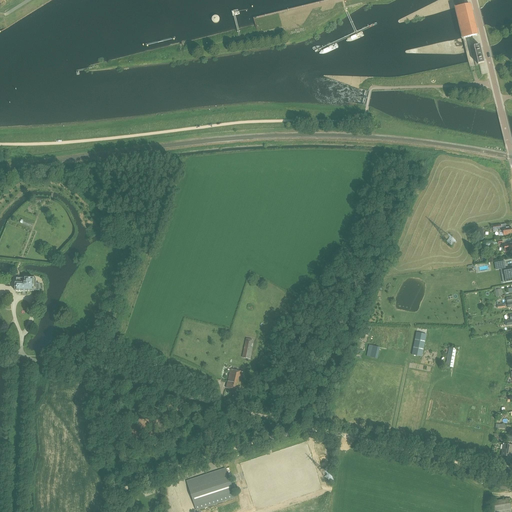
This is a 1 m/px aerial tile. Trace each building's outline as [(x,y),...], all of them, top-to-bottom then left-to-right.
[(455,7),(463,38),(477,35),(469,3),(455,7)] [(473,46),(478,64),(484,63),(480,45),(473,46)] [(498,234),(500,236),(503,235),(508,235),(507,234),(511,233),(511,227),(501,228),(501,225),(492,226),(493,230),(499,229),(500,231),(499,231),(498,233),(498,234)] [(506,268),(504,260),(495,262),(496,270),(501,269),(505,268),(506,268)] [(511,268),(505,270),(505,268),(501,269),(503,282),(506,281),(506,282),(511,280),(511,268)] [(36,278),(17,277),(16,282),(15,291),(33,291),(39,291),(39,284),(36,283),(36,278)] [(412,355),(423,357),(426,335),(416,333),(412,355)] [(243,357),(249,359),(252,346),(251,346),(252,340),(247,339),(243,357)] [(366,356),(377,359),(379,347),(369,345),(366,356)] [(451,367),(453,367),(456,349),(449,347),(445,366),(451,367)] [(226,388),(239,391),(243,372),(231,369),(226,388)] [(502,462),(509,463),(510,456),(511,456),(511,448),(511,449),(511,445),(503,444),(503,443),(502,443),(502,444),(503,444),(501,455),(503,456),(502,462)] [(186,481),(194,505),(196,510),(235,497),(226,468),(186,481)] [(496,488),(500,488),(510,490),(511,483),(502,481),(501,481),(497,480),(496,488)] [(160,483),(143,489),(144,494),(145,494),(155,490),(156,490),(157,494),(158,494),(162,493),(162,492),(161,488),(160,483)] [(491,511),(508,511),(511,511),(509,498),(489,501),(491,511)]
